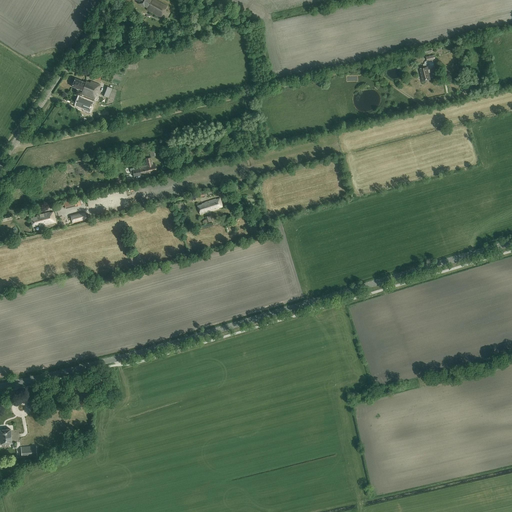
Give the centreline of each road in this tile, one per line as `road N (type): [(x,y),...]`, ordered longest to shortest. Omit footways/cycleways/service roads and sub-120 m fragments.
road 1 (secondary): [(0,385),(151,349),(511,241)]
road 2 (tertiary): [(110,0),(0,165)]
